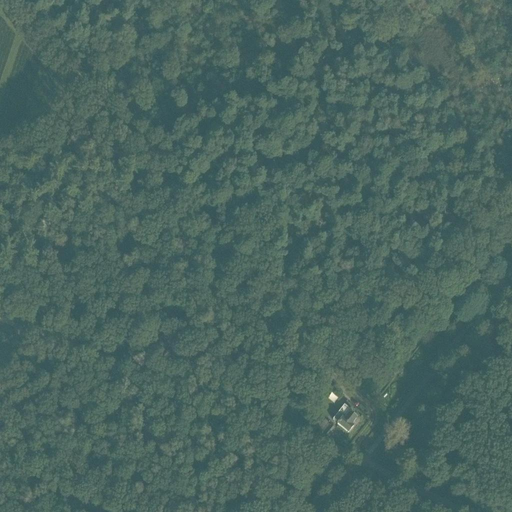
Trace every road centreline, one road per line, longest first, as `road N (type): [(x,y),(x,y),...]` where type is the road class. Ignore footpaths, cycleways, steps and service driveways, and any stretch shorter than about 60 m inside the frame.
road 1 (unclassified): [(463,511),(342,451),(0,318)]
road 2 (track): [(84,80),(303,345),(369,406),(373,424),(353,456)]
